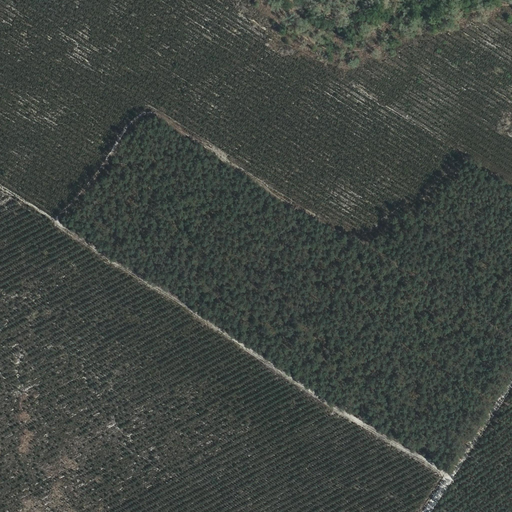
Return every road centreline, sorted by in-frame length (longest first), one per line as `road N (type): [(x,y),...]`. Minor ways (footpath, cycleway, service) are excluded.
road 1 (track): [(450,473),(279,347),(57,220),(147,101),(325,209),(511,341)]
road 2 (track): [(424,511),(511,380)]
